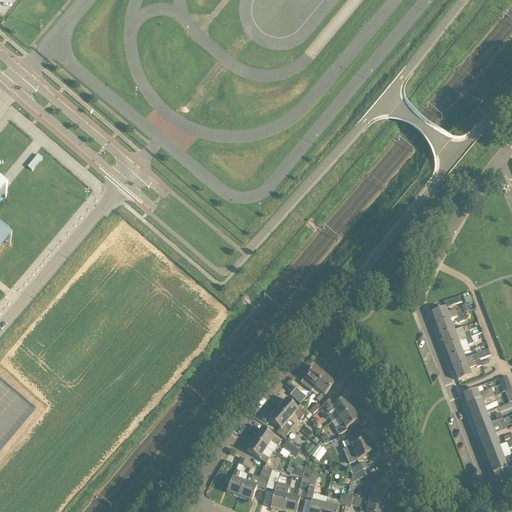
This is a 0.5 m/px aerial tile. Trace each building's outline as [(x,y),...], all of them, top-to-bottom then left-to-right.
[(460,304),(458,299),(458,298),(444,303),(446,309),(460,304)] [(436,325),(449,320),(462,315),(460,310),(455,311),(455,310),(446,313),(445,309),(432,314),(436,325)] [(462,315),(449,320),(436,325),(440,337),(453,332),(452,328),(460,325),(460,323),(464,322),(462,315)] [(445,348),(457,343),(453,332),(440,337),(445,348)] [(449,360),(462,355),(457,343),(445,348),(449,360)] [(464,361),(462,355),(449,360),(454,371),(466,366),(475,363),(480,361),(479,361),(490,357),(488,351),(477,355),(472,356),(472,358),(464,361)] [(458,382),(470,378),(466,366),(454,371),(458,382)] [(301,384),(308,389),(311,392),(314,388),(324,377),(314,368),(301,384)] [(320,393),(314,399),(319,403),(334,385),(324,377),(314,388),(320,393)] [(503,394),(504,393),(511,390),(506,377),(497,380),(503,394)] [(305,399),(302,396),(295,390),(290,396),(300,405),(302,402),(305,399)] [(467,407),(480,402),(494,397),(491,391),(478,396),(476,391),(463,396),(467,407)] [(318,410),(327,421),(336,413),(339,419),(352,411),(345,400),(341,402),(336,396),(320,409),(318,410)] [(494,397),(480,402),(467,407),(472,418),(484,413),(482,408),(496,403),(494,397)] [(286,401),(277,411),(289,421),(294,415),(300,421),(304,416),(286,401)] [(269,421),(279,430),(285,435),(287,436),(291,432),(290,431),(295,426),(289,421),(277,411),(269,421)] [(352,411),(339,419),(343,425),(335,429),(339,436),(347,432),(346,430),(359,422),(352,411)] [(476,430),(489,425),(484,413),(472,418),(476,430)] [(502,420),(497,422),(489,425),(476,430),(480,441),(493,436),(506,430),(502,420)] [(261,430),(254,441),(267,450),(266,450),(272,454),(276,447),(278,448),(281,443),(261,430)] [(285,435),(279,430),(276,433),(283,438),(285,435)] [(329,442),(325,435),(320,438),(324,444),(329,442)] [(485,452),(497,447),(493,436),(480,441),(485,452)] [(356,437),(347,441),(350,448),(352,447),(357,460),(357,461),(359,466),(352,469),(354,475),(367,470),(365,464),(362,459),(365,458),(365,456),(371,453),(369,446),(370,446),(368,441),(367,442),(366,440),(359,443),(356,437)] [(246,452),(266,465),(269,460),(263,456),(266,450),(267,450),(254,441),(246,452)] [(299,452),(286,443),(283,448),(295,457),(299,452)] [(305,450),(304,451),(309,456),(315,448),(310,444),(309,445),(307,445),(304,448),(305,450)] [(489,464),(502,459),(497,447),(485,452),(489,464)] [(494,475),(506,470),(502,459),(489,464),(494,475)] [(240,460),(238,466),(242,467),(250,470),(252,464),(240,460)] [(306,466),(302,472),(307,475),(311,469),(306,466)] [(251,503),(256,489),(265,493),(266,489),(270,477),(272,471),(264,468),(259,480),(247,476),(244,484),(239,499),(251,503)] [(294,499),(287,497),(283,511),(296,511),(300,501),(305,502),(306,497),(309,487),(311,479),(311,477),(307,475),(302,472),(295,468),(292,476),(302,479),(299,491),(296,491),(294,499)] [(350,484),(370,476),(367,470),(354,475),(352,476),(350,484)] [(498,486),(511,481),(507,470),(506,470),(494,475),(498,486)] [(237,481),(240,473),(235,471),(227,494),(239,499),(244,484),(237,481)] [(266,489),(274,492),(270,509),(281,511),(283,511),(287,497),(289,487),(276,484),(277,480),(270,477),(266,489)] [(311,479),(309,487),(315,489),(317,480),(311,479)] [(313,495),(315,489),(309,487),(306,497),(312,499),(313,495)] [(362,500),(369,502),(385,506),(388,493),(379,491),(379,490),(374,488),(374,490),(365,487),(362,500)] [(338,505),(344,507),(347,496),(341,495),(338,505)] [(383,511),(385,506),(369,502),(362,500),(353,498),(353,497),(347,496),(344,507),(351,508),(351,507),(360,509),(359,511),(383,511)] [(323,511),(325,506),(317,504),(317,502),(311,501),(308,511),(323,511)]
